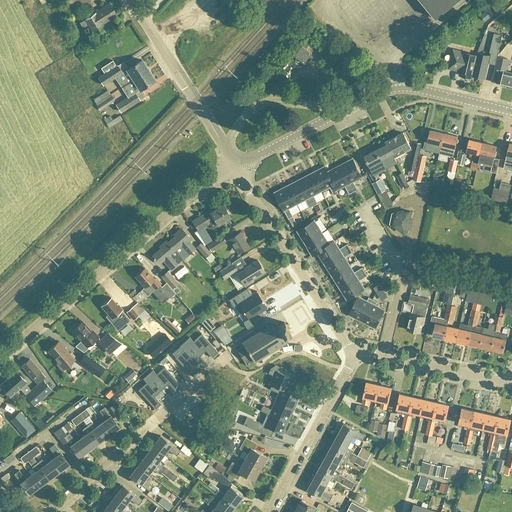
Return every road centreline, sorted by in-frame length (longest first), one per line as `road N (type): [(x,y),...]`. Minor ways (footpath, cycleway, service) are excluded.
road 1 (residential): [(0,358),(185,201),(235,172)]
road 2 (tertiary): [(511,113),(393,89),(238,159)]
road 3 (residential): [(50,511),(229,356)]
road 4 (residential): [(356,350),(235,172)]
road 5 (residential): [(385,356),(409,268),(511,288)]
road 6 (tertiary): [(238,159),(224,150),(132,0)]
road 7 (residential): [(356,350),(268,511)]
road 8 (unknown): [(284,0),(196,100)]
road 9 (residential): [(511,385),(385,356)]
